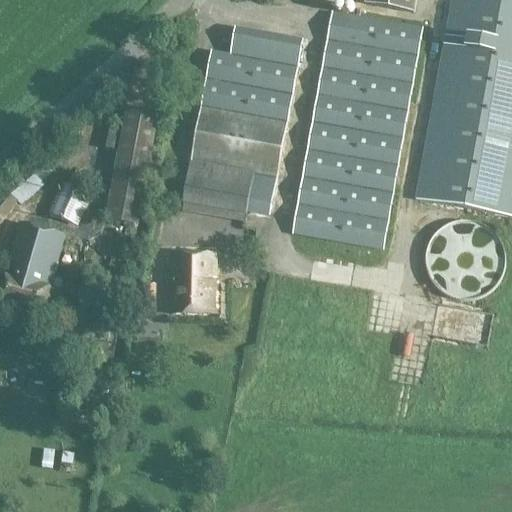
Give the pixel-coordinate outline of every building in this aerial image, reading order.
[(414,15),(416,0),(365,0),(364,6),(414,15)] [(511,220),(511,0),(451,0),(414,202),(511,220)] [(332,13),(292,236),(383,252),(423,30),(332,13)] [(277,180),(302,44),(235,31),(231,56),(211,52),(191,164),(253,176),(277,180)] [(160,116),(126,110),(105,222),(138,227),(160,116)] [(250,193),(253,176),(191,164),(184,205),(219,212),(223,188),(250,193)] [(6,188),(0,195),(0,233),(0,234),(0,231),(0,227),(18,205),(19,205),(21,208),(43,189),(25,171),(6,188)] [(271,216),(277,180),(253,176),(250,193),(247,212),(271,216)] [(48,216),(77,229),(91,197),(63,184),(48,216)] [(441,294),(452,300),(464,302),(476,300),(487,295),(496,287),(502,277),(505,265),(504,253),(499,242),(492,233),(482,226),(470,223),(458,223),(447,227),(437,234),(429,245),(426,258),(426,271),(432,284),(441,294)] [(60,294),(50,291),(67,238),(22,224),(0,294),(0,302),(42,315),(43,314),(53,317),(60,294)] [(220,284),(215,284),(215,257),(172,256),(172,315),(219,316),(220,284)] [(157,318),(157,287),(140,287),(140,318),(157,318)] [(378,304),(377,327),(402,328),(403,306),(378,304)] [(398,370),(428,374),(433,342),(403,337),(398,370)] [(114,346),(83,342),(81,360),(112,365),(114,346)]
